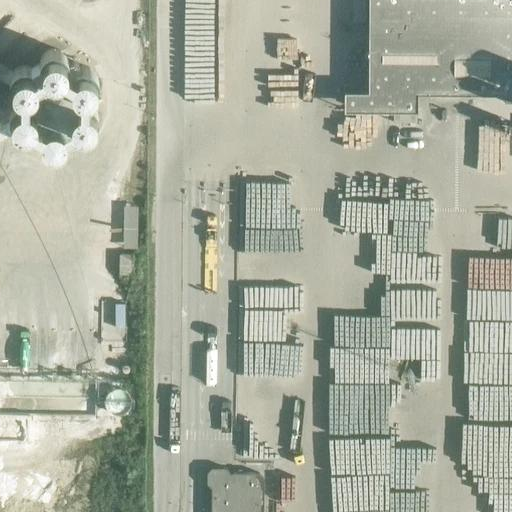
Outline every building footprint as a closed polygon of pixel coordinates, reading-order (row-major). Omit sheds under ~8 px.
[(511,0),(368,0),(368,93),(418,93),(511,93),(511,0)] [(9,115),(10,117),(10,118),(10,119),(11,121),(12,123),(14,125),(15,126),(17,127),(19,128),(20,128),(23,129),(25,129),(27,129),(28,128),(30,127),(39,133),(39,135),(40,136),(41,138),(41,140),(43,141),(43,142),(45,143),(46,144),(49,146),(51,146),(53,146),(55,146),(57,146),(59,145),(61,144),(62,143),(64,142),(65,141),(66,139),(67,138),(67,136),(68,135),(68,133),(77,128),(79,129),(81,129),(83,129),(87,129),(89,128),(92,127),(93,126),(95,124),(96,122),(97,121),(97,120),(98,118),(98,116),(98,114),(98,113),(98,111),(97,110),(96,108),(95,106),(94,105),(91,103),(92,93),(93,92),(94,91),(95,90),(97,88),(97,86),(98,83),(98,81),(98,79),(98,77),(97,76),(96,74),(96,73),(95,72),(93,70),(92,69),(90,68),(89,67),(87,67),(85,67),(84,67),(81,67),(79,67),(77,68),(69,63),(69,61),(68,59),(67,58),(67,56),(66,54),(64,53),(63,52),(61,51),(60,50),(58,49),(55,49),(53,49),(51,49),(49,50),(47,51),(45,53),(43,54),(42,56),(41,57),(41,59),(40,61),(40,63),(31,68),(30,67),(28,66),(25,66),(22,66),(21,66),(19,67),(17,68),(15,69),(13,71),(12,73),(12,74),(11,75),(10,77),(10,80),(10,82),(10,83),(11,85),(12,87),(14,89),(15,91),(16,92),(17,102),(14,104),(13,105),(12,107),(11,108),(10,109),(10,111),(10,113),(9,115)] [(12,101),(12,93),(6,90),(0,93),(0,100),(6,104),(12,101)] [(511,234),(511,214),(478,215),(478,234),(493,233),(493,222),(499,222),(500,235),(511,234)] [(133,274),(133,254),(119,254),(119,274),(133,274)] [(307,324),(240,324),(241,365),(307,364),(307,324)] [(264,511),(264,477),(259,472),(231,472),(227,467),(212,467),(207,472),(207,484),(212,488),(211,511),(264,511)]
